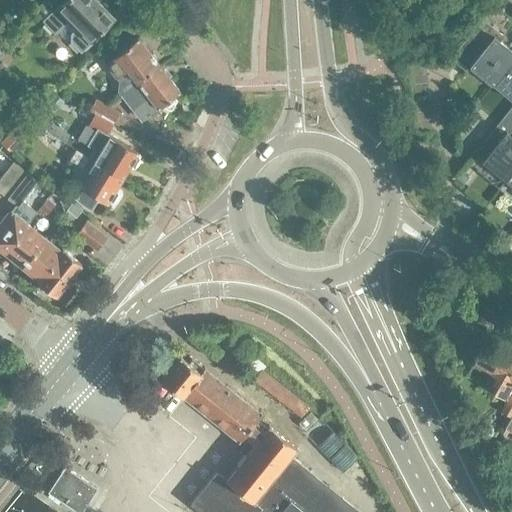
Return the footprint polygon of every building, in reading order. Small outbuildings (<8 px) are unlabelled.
[(78,26),(70,33),(70,41),(81,52),(93,41),(91,39),(113,18),(103,8),(107,5),(102,0),(63,0),(43,20),(55,33),(71,18),(78,26)] [(470,65),(493,83),(511,60),(511,50),(500,40),(504,35),(483,18),(466,39),(481,52),(470,65)] [(118,88),(122,93),(159,64),(138,37),(106,62),(117,77),(119,80),(118,88)] [(511,98),(511,106),(506,114),(511,118),(511,60),(493,83),(511,98)] [(159,64),(122,93),(143,121),(180,91),(159,64)] [(94,98),(90,107),(102,114),(107,105),(94,98)] [(107,105),(102,114),(114,121),(119,112),(107,105)] [(40,106),(32,114),(40,123),(49,114),(40,106)] [(138,152),(114,138),(107,134),(113,124),(95,113),(87,125),(95,130),(87,144),(95,148),(90,157),(89,158),(122,178),(130,164),(134,164),(138,158),(136,155),(138,152)] [(494,147),(483,161),(505,179),(511,170),(511,118),(506,114),(485,140),(494,147)] [(12,133),(4,141),(14,151),(22,142),(12,133)] [(79,180),(67,198),(72,202),(81,210),(84,206),(92,210),(99,198),(107,203),(109,200),(113,200),(117,194),(115,191),(122,178),(89,158),(90,157),(76,149),(70,159),(93,173),(87,184),(79,180)] [(0,177),(0,192),(4,195),(24,169),(13,161),(0,177)] [(0,246),(5,251),(27,222),(28,223),(37,211),(23,200),(38,181),(28,173),(7,198),(14,204),(0,221),(0,246)] [(47,214),(54,204),(46,198),(39,208),(47,214)] [(81,210),(72,202),(68,209),(76,217),(81,210)] [(76,233),(96,249),(107,236),(87,220),(76,233)] [(5,251),(22,264),(44,236),(28,223),(27,222),(5,251)] [(37,280),(37,281),(63,247),(62,247),(61,249),(44,236),(22,264),(39,278),(37,280)] [(63,247),(37,281),(55,295),(64,283),(67,285),(76,274),(74,272),(81,263),(63,247)] [(511,416),(511,414),(511,354),(485,339),(472,361),(489,371),(482,385),(507,399),(500,410),(511,416)] [(161,379),(239,441),(236,444),(247,452),(226,478),(216,470),(190,503),(201,511),(362,511),(291,455),(297,447),(269,425),(267,427),(257,419),(262,413),(192,357),(188,361),(181,355),(161,379)] [(254,379),(301,416),(310,406),(263,368),(254,379)] [(47,492),(76,511),(79,511),(96,489),(64,467),(47,492)]
